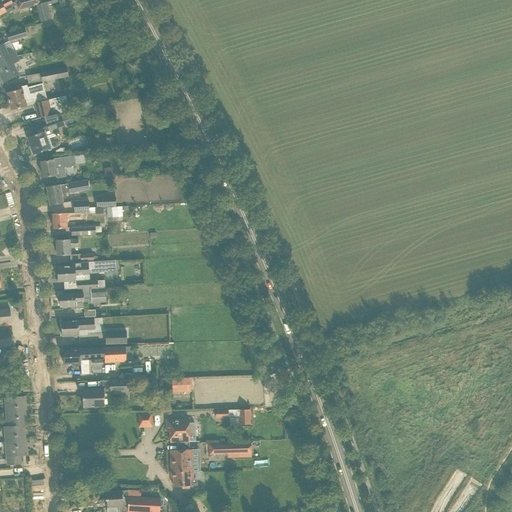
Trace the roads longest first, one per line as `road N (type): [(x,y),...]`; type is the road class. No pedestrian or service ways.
road 1 (primary): [(356,511),(254,238),(135,0)]
road 2 (unclassified): [(38,338),(29,199),(0,144)]
road 3 (unclassified): [(55,511),(38,338)]
